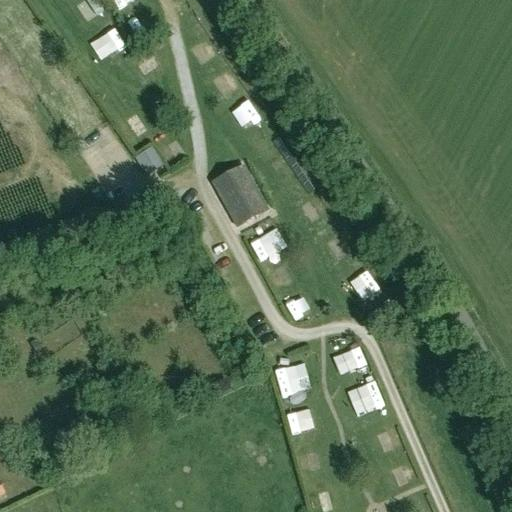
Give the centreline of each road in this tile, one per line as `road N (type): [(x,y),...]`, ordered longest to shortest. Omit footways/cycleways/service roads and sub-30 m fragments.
road 1 (track): [(192,111),(203,188),(273,321),(300,335),(349,328),(364,336),(444,511)]
road 2 (track): [(192,111),(251,161),(349,328)]
road 3 (track): [(192,111),(88,68),(42,0)]
